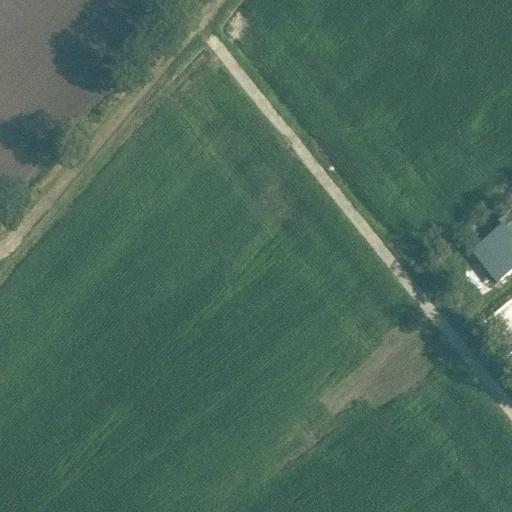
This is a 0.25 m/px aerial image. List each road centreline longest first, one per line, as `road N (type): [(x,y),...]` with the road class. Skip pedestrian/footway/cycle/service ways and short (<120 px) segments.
road 1 (track): [(511,414),(201,25)]
road 2 (track): [(0,258),(222,0)]
